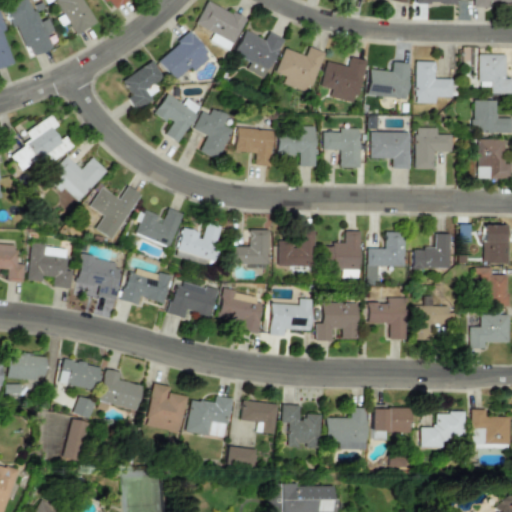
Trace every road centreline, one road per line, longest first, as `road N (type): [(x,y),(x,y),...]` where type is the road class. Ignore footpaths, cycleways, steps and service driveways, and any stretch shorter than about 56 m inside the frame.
road 1 (residential): [(0,318),(257,376),(511,377)]
road 2 (residential): [(68,81),(127,152),(200,190),(255,201),(511,202)]
road 3 (residential): [(270,0),(329,25),(376,33),(511,33)]
road 4 (residential): [(0,105),(68,81),(173,0)]
